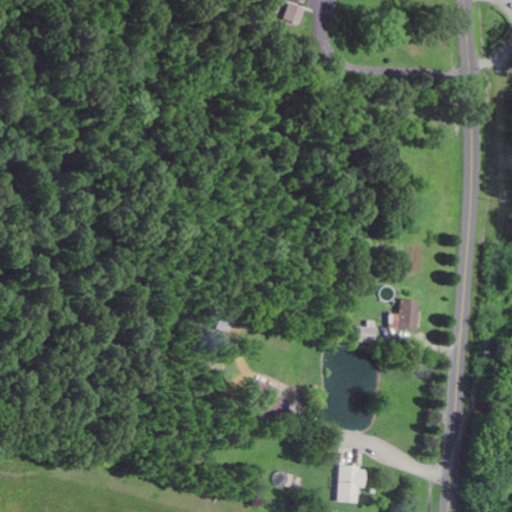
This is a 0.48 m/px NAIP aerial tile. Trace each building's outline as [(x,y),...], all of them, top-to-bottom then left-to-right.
[(284,0),(294,0),(297,1),(291,17),(280,12),(284,0)] [(368,13),(383,14),(382,34),(366,33),(368,13)] [(417,330),(418,300),(399,300),(398,314),(388,314),(388,330),(417,330)] [(366,326),(358,326),(358,341),(374,342),(374,320),(366,320),(366,326)] [(254,406),(263,408),(264,403),(275,406),(279,389),(259,384),(254,406)] [(363,488),(364,467),(337,466),(336,502),(356,503),(357,488),(363,488)]
